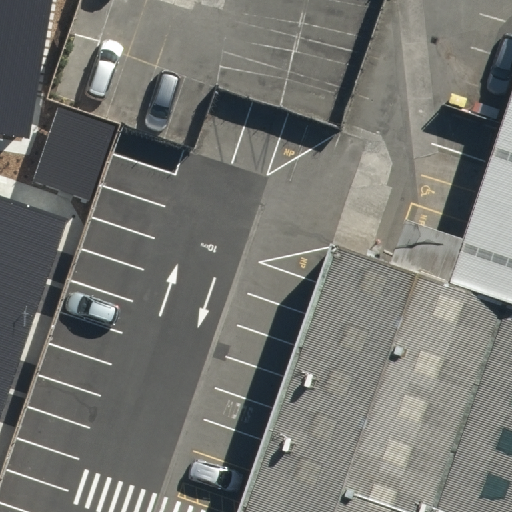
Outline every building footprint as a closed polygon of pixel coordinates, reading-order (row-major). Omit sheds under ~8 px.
[(51,0),(0,0),(0,135),(29,140),(51,0)] [(511,90),(453,275),(511,295),(511,90)] [(58,108),(33,182),(89,201),(114,127),(58,108)] [(0,418),(68,220),(0,196),(0,418)] [(329,233),(239,511),(511,511),(511,295),(453,275),(329,233)]
